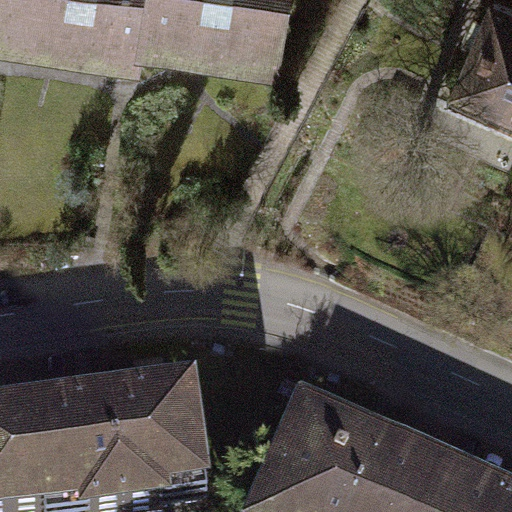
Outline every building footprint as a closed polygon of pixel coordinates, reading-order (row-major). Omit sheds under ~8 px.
[(144,0),(0,0),(0,44),(135,66),(138,45),(144,0)] [(286,0),(144,0),(138,45),(277,66),(286,0)] [(511,11),(484,0),(475,0),(431,102),(511,136),(511,11)] [(190,400),(0,424),(0,511),(151,511),(166,510),(164,497),(202,492),(190,400)] [(444,511),(452,495),(312,431),(274,511),(444,511)] [(491,511),(452,495),(444,511),(491,511)]
